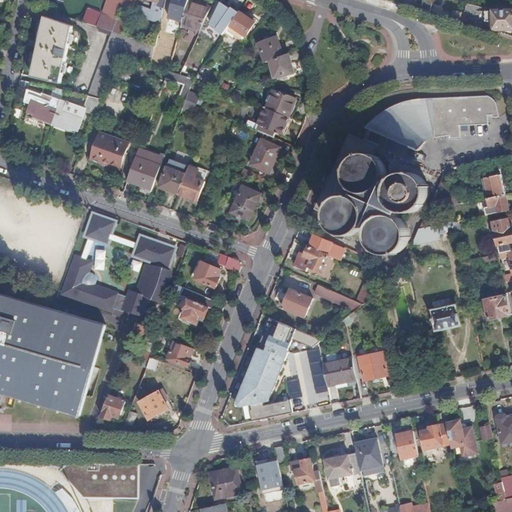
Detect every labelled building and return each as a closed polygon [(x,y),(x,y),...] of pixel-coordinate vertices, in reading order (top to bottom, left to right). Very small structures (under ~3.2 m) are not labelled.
[(125,0),(123,10),(132,13),(136,0),(125,0)] [(165,9),(167,0),(152,0),(155,1),(152,10),(141,7),(137,12),(148,22),(161,25),(165,9)] [(175,0),(167,0),(165,9),(173,11),(175,0)] [(424,0),(422,11),(432,14),(434,0),(424,0)] [(213,8),(190,1),(183,25),(202,30),(213,8)] [(225,35),(239,15),(225,5),(211,25),(225,35)] [(493,24),(493,33),(511,32),(511,12),(486,14),(486,24),(493,24)] [(256,23),(240,13),(239,15),(225,35),(236,42),(239,37),(244,41),(256,23)] [(115,34),(119,22),(102,16),(98,28),(113,33),(115,34)] [(74,27),(46,17),(32,78),(61,84),(74,27)] [(127,24),(119,22),(115,34),(123,36),(127,24)] [(123,36),(115,34),(113,33),(88,98),(102,101),(118,55),(149,66),(156,47),(123,36)] [(162,36),(159,36),(156,47),(154,57),(159,58),(160,55),(170,57),(169,61),(172,62),(178,40),(172,39),(169,38),(162,36)] [(271,62),(285,57),(278,38),(259,45),(266,64),(271,62)] [(295,75),(290,55),(285,57),(271,62),(275,80),(295,75)] [(134,66),(125,62),(119,78),(129,81),(134,66)] [(180,76),(169,72),(167,71),(164,80),(183,86),(190,88),(193,80),(180,76)] [(45,88),(31,84),(28,95),(35,97),(32,106),(29,115),(37,117),(36,120),(53,126),(62,102),(43,95),(45,88)] [(189,91),(182,88),(179,99),(186,101),(189,91)] [(274,93),(267,110),(290,119),(298,101),(287,96),(281,94),(274,93)] [(35,97),(28,95),(26,104),(32,106),(35,97)] [(493,101),(488,97),(416,100),(406,102),(395,106),(387,110),(379,117),(372,124),(367,129),(419,152),(425,143),(434,139),(446,137),(459,136),(458,127),(488,126),(488,116),(492,116),(492,119),(499,118),(496,104),(493,101)] [(62,102),(53,126),(70,132),(71,130),(79,133),(85,113),(96,117),(102,101),(88,98),(84,109),(62,101),(62,102)] [(267,110),(265,109),(258,125),(250,121),(247,127),(275,139),(277,134),(283,137),(290,119),(267,110)] [(102,166),(103,163),(120,169),(120,171),(121,171),(130,144),(101,135),(92,161),(101,165),(102,166)] [(384,255),(395,255),(404,250),(408,238),(406,226),(397,218),(399,212),(409,214),(419,211),(427,202),(428,190),(425,183),(419,177),(410,174),(403,175),(395,178),(390,185),(383,183),(386,176),(384,169),(381,162),(376,157),(380,148),(350,135),(310,221),(317,224),(327,224),(332,231),(343,236),(353,236),(360,231),(365,224),(370,227),(369,231),(369,239),(371,245),(376,251),(384,255)] [(283,149),(263,140),(252,166),(271,174),(283,149)] [(148,154),(140,151),(137,159),(145,162),(148,154)] [(137,159),(129,183),(149,190),(149,192),(153,194),(165,160),(148,154),(145,162),(137,159)] [(228,163),(221,160),(218,169),(224,171),(228,163)] [(181,195),(188,176),(169,169),(162,189),(181,195)] [(252,173),(246,170),(241,182),(247,185),(252,173)] [(506,196),(511,194),(511,186),(505,188),(502,176),(501,176),(499,170),(491,172),(492,178),(484,180),(485,184),(477,185),(476,183),(471,184),(473,194),(479,193),(478,190),(484,188),(486,188),(488,196),(494,194),(495,199),(506,196)] [(207,182),(188,176),(181,195),(199,202),(207,182)] [(263,196),(245,188),(234,214),(252,222),(263,196)] [(495,199),(487,200),(489,208),(485,209),(487,217),(509,212),(506,196),(495,199)] [(457,198),(432,204),(428,213),(441,210),(443,209),(478,202),(477,199),(468,201),(467,198),(458,200),(457,198)] [(88,237),(91,239),(96,240),(109,245),(110,241),(112,236),(116,225),(96,217),(88,237)] [(444,219),(423,223),(420,231),(445,226),(444,219)] [(509,253),(511,252),(511,229),(511,230),(508,220),(493,224),(496,237),(500,255),(506,254),(509,253)] [(313,231),(315,225),(310,222),(307,228),(313,231)] [(445,226),(420,231),(413,247),(441,241),(440,236),(455,233),(455,229),(453,224),(445,226)] [(81,236),(77,253),(83,255),(88,238),(81,236)] [(138,251),(140,246),(112,236),(110,241),(138,251)] [(333,244),(315,237),(310,249),(328,257),(333,244)] [(136,258),(146,261),(152,263),(151,268),(148,267),(144,276),(137,295),(134,293),(131,293),(128,301),(124,299),(124,298),(96,288),(97,283),(96,279),(93,276),(90,275),(93,264),(88,262),(83,260),(77,258),(64,295),(64,296),(94,307),(113,314),(114,310),(119,312),(120,310),(127,313),(143,319),(150,298),(162,303),(169,283),(172,276),(158,271),(160,266),(169,269),(176,251),(152,242),(143,239),(140,246),(138,251),(136,258)] [(91,239),(83,260),(88,262),(96,240),(91,239)] [(310,249),(308,248),(306,255),(301,253),(295,267),(307,272),(309,268),(322,273),(329,257),(328,257),(310,249)] [(511,252),(509,253),(511,265),(511,276),(503,278),(505,285),(511,282),(511,252)] [(462,263),(465,276),(472,275),(471,270),(478,268),(478,265),(500,261),(499,259),(498,255),(470,261),(468,262),(462,263)] [(240,262),(231,258),(226,270),(240,276),(243,269),(240,262)] [(134,259),(131,267),(141,270),(143,262),(134,259)] [(223,272),(204,263),(197,281),(217,290),(221,280),(220,279),(223,272)] [(364,263),(362,272),(370,275),(367,263),(364,263)] [(401,274),(379,265),(376,272),(380,288),(385,287),(385,283),(402,279),(401,274)] [(226,307),(176,286),(174,293),(192,301),(184,319),(199,326),(202,318),(205,319),(209,309),(223,315),(226,307)] [(356,303),(319,286),(315,294),(351,310),(349,314),(351,316),(363,306),(356,303)] [(364,286),(356,303),(363,306),(375,295),(373,289),(364,286)] [(306,316),(313,300),(291,290),(289,296),(282,293),(279,300),(286,303),(283,309),(297,315),(298,313),(306,316)] [(0,402),(2,396),(81,418),(107,327),(0,295),(0,402)] [(489,321),(511,316),(507,297),(486,302),(489,321)] [(461,327),(457,306),(432,312),(436,333),(461,327)] [(409,309),(398,309),(399,329),(410,329),(409,309)] [(293,340),(297,330),(270,319),(258,350),(259,350),(263,351),(245,395),(242,393),(238,404),(238,406),(239,407),(241,407),(269,402),(289,353),(288,352),(293,340)] [(138,324),(135,334),(154,341),(158,331),(138,324)] [(193,351),(175,344),(169,361),(190,369),(193,361),(190,359),(193,351)] [(392,364),(387,345),(380,347),(381,349),(369,352),(369,356),(383,354),(386,365),(392,364)] [(263,351),(259,350),(242,393),(245,395),(263,351)] [(383,354),(369,356),(360,359),(366,382),(373,381),(381,379),(389,377),(386,365),(383,354)] [(155,373),(160,361),(153,358),(148,370),(155,373)] [(353,359),(324,366),(329,388),(358,382),(353,359)] [(161,393),(142,404),(151,422),(158,418),(160,421),(165,418),(164,414),(170,410),(161,393)] [(111,397),(104,418),(113,421),(115,417),(122,420),(128,404),(111,397)] [(333,411),(331,401),(319,403),(321,412),(333,411)] [(131,413),(126,426),(134,429),(138,416),(131,413)] [(511,442),(511,419),(507,420),(507,418),(504,416),(498,417),(497,420),(503,445),(511,442)] [(461,422),(448,425),(452,446),(453,450),(461,448),(464,458),(479,455),(473,429),(463,431),(461,422)] [(392,437),(389,424),(383,425),(386,438),(392,437)] [(491,424),(481,426),(483,440),(494,438),(491,424)] [(452,446),(448,425),(430,429),(430,431),(423,433),(426,451),(452,446)] [(420,457),(415,433),(398,437),(403,460),(420,457)] [(378,439),(355,445),(357,454),(361,472),(384,468),(378,439)] [(287,463),(283,447),(276,448),(278,462),(279,465),(287,463)] [(361,472),(357,454),(325,461),(330,480),(354,475),(362,474),(361,472)] [(328,511),(320,472),(315,473),(312,460),(292,464),(294,473),(297,473),(299,485),(315,482),(317,490),(318,489),(322,511),(328,511)] [(285,491),(279,465),(278,462),(269,464),(268,461),(257,463),(264,496),(285,491)] [(139,500),(139,465),(68,463),(60,470),(84,496),(139,500)] [(217,500),(243,494),(238,469),(227,471),(227,475),(213,479),(217,500)] [(511,477),(502,480),(503,484),(506,502),(511,500),(511,477)] [(506,502),(503,484),(495,485),(499,503),(506,502)] [(511,511),(511,500),(506,502),(499,503),(494,504),(495,511),(511,511)]
